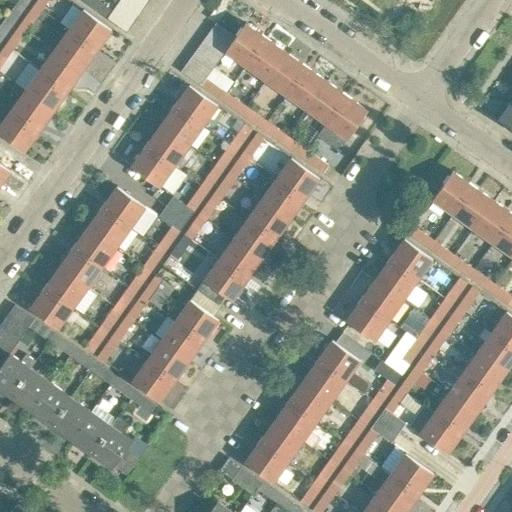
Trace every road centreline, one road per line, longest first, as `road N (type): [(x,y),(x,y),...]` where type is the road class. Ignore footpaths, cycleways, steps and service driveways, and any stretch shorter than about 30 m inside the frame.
road 1 (residential): [(165,511),(207,450),(235,354),(252,329),(314,304),(362,176),(416,97)]
road 2 (residential): [(0,260),(186,0)]
road 3 (residential): [(416,97),(274,0)]
road 4 (residential): [(416,97),(491,0)]
